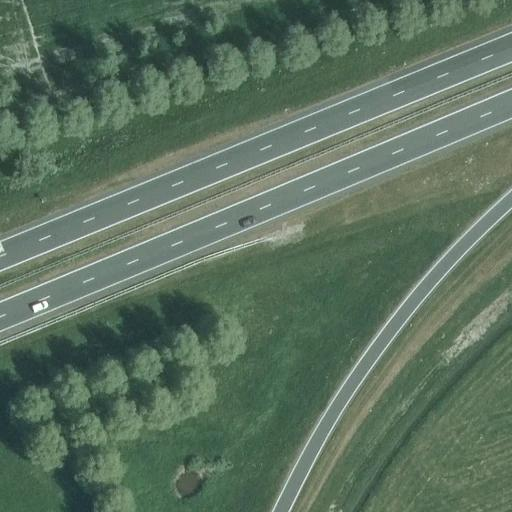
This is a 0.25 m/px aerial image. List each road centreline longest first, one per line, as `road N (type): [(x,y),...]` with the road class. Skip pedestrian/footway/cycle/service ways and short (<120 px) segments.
road 1 (trunk): [(0,317),(511,105)]
road 2 (trunk): [(511,50),(0,258)]
road 3 (trunk): [(281,511),(356,376),(449,258),(511,198)]
